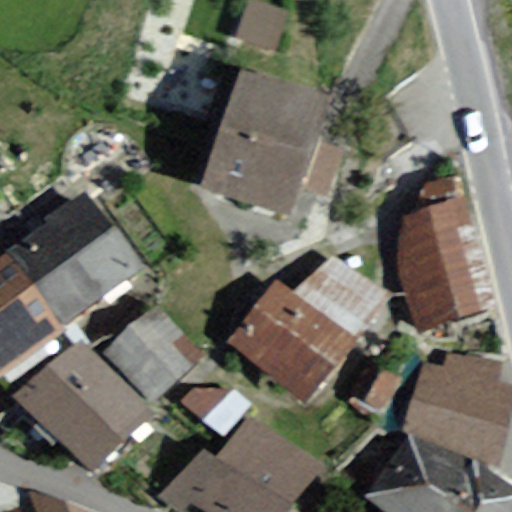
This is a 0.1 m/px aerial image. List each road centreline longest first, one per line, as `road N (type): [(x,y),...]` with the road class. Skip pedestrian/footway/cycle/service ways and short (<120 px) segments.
road 1 (tertiary): [(511,267),(451,0)]
road 2 (residential): [(0,463),(127,511)]
